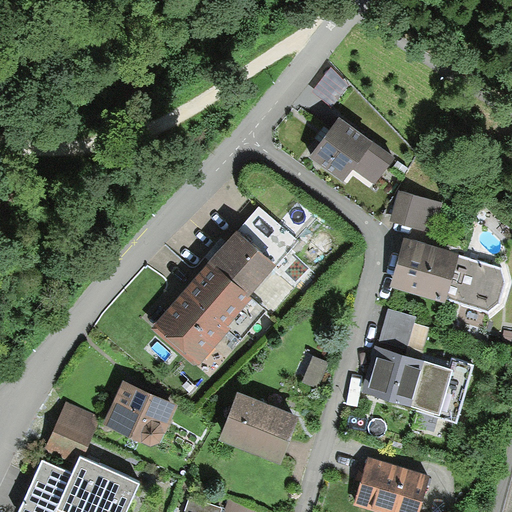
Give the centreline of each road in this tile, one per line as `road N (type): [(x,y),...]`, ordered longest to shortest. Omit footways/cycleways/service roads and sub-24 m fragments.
road 1 (residential): [(301,511),(374,240),(361,214),(243,134)]
road 2 (track): [(337,23),(286,43),(140,131),(63,148),(0,145)]
road 3 (residential): [(243,134),(15,386)]
